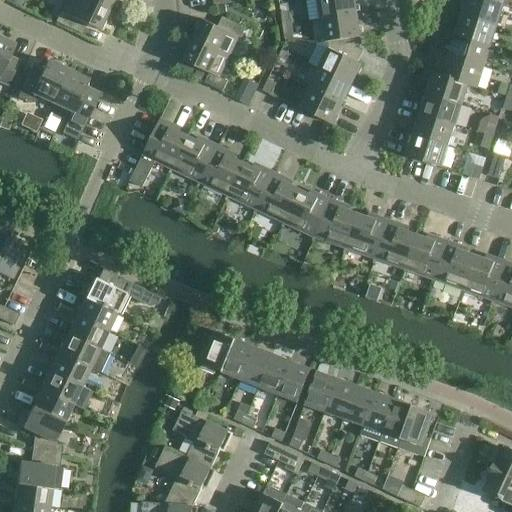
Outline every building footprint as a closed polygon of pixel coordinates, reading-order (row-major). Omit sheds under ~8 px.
[(108,10),(86,0),(69,0),(63,14),(60,12),(55,23),(81,35),(86,25),(98,31),(108,10)] [(86,0),(108,10),(112,0),(86,0)] [(317,0),(321,20),(357,15),(354,0),(317,0)] [(497,26),(503,5),(488,0),(467,0),(462,15),(497,26)] [(289,13),(280,14),(282,26),(301,23),(301,20),(291,22),(289,13)] [(357,15),(321,20),(324,42),(328,42),(358,38),(360,37),(357,15)] [(490,46),(497,26),(462,15),(456,35),(490,46)] [(193,40),(229,57),(238,37),(241,38),(246,28),(223,17),(218,27),(203,20),(193,40)] [(292,30),(302,28),(301,23),(282,26),(284,39),(293,37),(292,30)] [(484,67),(490,46),(456,35),(449,56),(484,67)] [(0,38),(0,82),(8,86),(19,62),(9,58),(15,46),(0,38)] [(358,38),(328,42),(329,48),(319,69),(351,84),(361,64),(358,62),(363,50),(359,48),(358,38)] [(229,57),(193,40),(183,61),(198,68),(194,78),(223,92),(228,82),(219,77),(229,57)] [(449,56),(443,75),(443,76),(468,84),(468,85),(477,88),(477,87),(484,67),(449,56)] [(52,103),(68,71),(47,61),(41,73),(31,68),(20,92),(30,97),(32,94),(52,103)] [(319,69),(309,88),(342,104),(351,84),(319,69)] [(68,71),(52,103),(72,113),(62,134),(76,141),(96,99),(82,93),(88,81),(68,71)] [(461,105),(468,85),(468,84),(443,76),(443,75),(434,72),(427,94),(461,105)] [(270,95),(276,83),(268,79),(263,91),(270,95)] [(309,88),(300,109),(332,124),(342,104),(309,88)] [(455,125),(461,105),(427,94),(420,114),(455,125)] [(511,109),(511,98),(507,97),(503,109),(511,112),(511,109)] [(448,146),(455,125),(420,114),(414,135),(448,146)] [(160,118),(143,155),(130,181),(142,188),(155,161),(171,169),(169,173),(171,174),(173,170),(172,169),(187,137),(170,128),(173,124),(160,118)] [(484,135),(493,138),(497,126),(488,123),(484,135)] [(407,157),(426,163),(441,168),(448,146),(414,135),(407,157)] [(493,138),(484,135),(481,147),(489,149),(493,138)] [(172,169),(173,170),(199,182),(197,186),(199,187),(201,183),(200,183),(218,146),(206,140),(204,145),(187,137),(172,169)] [(229,151),(218,146),(200,183),(201,183),(227,195),(225,200),(227,201),(229,197),(228,196),(244,164),(227,155),(229,151)] [(487,176),(499,180),(507,157),(494,153),(487,176)] [(228,196),(229,197),(255,209),(253,213),(255,214),(257,210),(256,209),(274,173),(263,167),(260,172),(244,164),(228,196)] [(471,177),(479,180),(483,168),(475,165),(471,177)] [(257,210),(283,222),(281,227),(283,228),(285,223),(284,223),(300,190),(283,182),(285,178),(274,173),(256,209),(257,210)] [(314,242),(315,238),(314,237),(330,200),(319,194),(316,198),(300,190),(284,223),(285,223),(313,237),(311,241),(314,242)] [(314,237),(315,238),(345,248),(343,253),(345,253),(347,249),(346,248),(358,214),(340,208),(342,204),(330,200),(314,237)] [(375,264),(376,259),(375,259),(389,220),(377,216),(376,221),(358,214),(346,248),(347,249),(374,258),(373,263),(375,264)] [(401,225),(389,220),(375,259),(376,259),(404,269),(402,274),(404,274),(406,270),(405,269),(417,235),(399,229),(401,225)] [(434,242),(417,235),(405,269),(406,270),(433,279),(431,284),(434,285),(435,280),(434,280),(448,241),(436,237),(434,242)] [(7,239),(0,253),(0,274),(11,280),(26,248),(7,239)] [(460,246),(448,241),(434,280),(435,280),(462,290),(461,294),(458,302),(460,303),(463,295),(465,291),(464,290),(476,256),(458,250),(460,246)] [(465,291),(492,300),(490,305),(492,306),(494,301),(493,301),(507,262),(495,258),(493,262),(476,256),(464,290),(465,291)] [(511,263),(507,262),(493,301),(494,301),(511,307),(511,263)] [(93,279),(84,298),(116,314),(120,316),(129,297),(138,302),(144,290),(135,286),(112,274),(102,270),(97,281),(93,279)] [(107,332),(116,314),(84,298),(77,313),(68,309),(64,316),(73,320),(75,317),(107,332)] [(64,316),(68,309),(59,304),(55,312),(64,316)] [(18,315),(4,308),(0,306),(0,319),(13,326),(18,315)] [(75,317),(73,320),(66,335),(98,350),(107,332),(75,317)] [(221,372),(234,339),(214,331),(200,368),(214,374),(216,370),(221,372)] [(47,353),(56,357),(58,353),(89,369),(98,350),(66,335),(59,350),(50,345),(47,353)] [(253,347),(234,339),(221,372),(240,379),(253,347)] [(47,353),(50,345),(41,341),(38,349),(47,353)] [(272,354),(253,347),(240,379),(259,387),(272,354)] [(58,353),(56,357),(49,372),(81,387),(89,369),(58,353)] [(278,395),(291,362),(272,354),(259,387),(278,395)] [(291,362),(278,395),(298,402),(311,370),(291,362)] [(72,405),(81,387),(49,372),(42,386),(33,382),(29,390),(38,394),(40,390),(72,405)] [(325,412),(337,379),(316,372),(305,405),(325,412)] [(29,390),(33,382),(24,378),(20,385),(29,390)] [(356,386),(337,379),(325,412),(344,419),(356,386)] [(375,393),(356,386),(344,419),(363,426),(375,393)] [(63,424),(72,405),(40,390),(38,394),(31,409),(63,424)] [(207,406),(211,398),(201,393),(197,402),(207,406)] [(375,393),(363,426),(360,435),(379,442),(394,399),(375,393)] [(169,397),(164,406),(175,411),(180,402),(169,397)] [(211,398),(207,406),(216,411),(221,402),(211,398)] [(414,406),(394,399),(379,442),(399,449),(414,406)] [(425,458),(431,441),(431,440),(425,438),(434,413),(414,406),(399,449),(425,458)] [(63,424),(31,409),(22,428),(34,434),(32,452),(60,456),(62,446),(54,443),(63,424)] [(194,441),(187,457),(187,458),(211,469),(223,444),(227,446),(233,434),(183,410),(173,431),(194,441)] [(244,424),(248,415),(238,411),(234,419),(244,424)] [(250,411),(248,415),(244,424),(253,428),(257,420),(255,419),(257,414),(250,411)] [(276,429),(272,437),(281,442),(286,433),(276,429)] [(293,437),(289,446),(299,450),(303,442),(301,441),(303,434),(296,431),(293,437)] [(264,454),(279,461),(286,465),(285,469),(297,475),(304,460),(293,454),(270,443),(264,454)] [(154,447),(150,456),(158,459),(162,450),(154,447)] [(177,478),(165,504),(164,505),(193,507),(205,481),(210,483),(215,471),(211,469),(187,458),(187,457),(165,447),(155,468),(177,478)] [(492,469),(511,477),(511,451),(505,448),(500,458),(498,457),(492,469)] [(327,464),(331,455),(322,450),(317,459),(327,464)] [(59,468),(60,456),(32,452),(30,464),(19,463),(16,484),(51,488),(59,490),(61,469),(59,468)] [(331,455),(327,464),(337,468),(341,460),(331,455)] [(318,477),(322,468),(312,463),(308,472),(318,477)] [(322,468),(318,477),(328,481),(332,473),(322,468)] [(364,481),(368,472),(359,468),(355,477),(364,481)] [(511,511),(511,477),(492,469),(487,480),(489,481),(484,491),(509,503),(504,511),(511,511)] [(368,472),(364,481),(374,486),(378,477),(368,472)] [(355,494),(359,485),(349,481),(345,489),(355,494)] [(3,507),(13,508),(13,504),(48,509),(51,488),(16,484),(14,500),(4,498),(3,507)] [(267,485),(254,511),(278,511),(287,495),(267,485)] [(359,485),(355,494),(364,499),(368,490),(359,485)] [(425,497),(413,491),(403,486),(397,497),(420,508),(425,497)] [(301,511),(305,503),(287,495),(278,511),(301,511)] [(129,501),(127,511),(139,511),(141,503),(129,501)] [(142,502),(141,511),(197,511),(198,507),(193,507),(164,505),(165,504),(142,502)] [(301,511),(323,511),(305,503),(301,511)]
